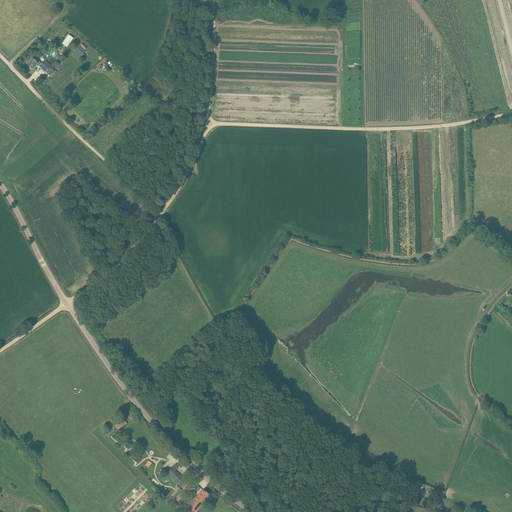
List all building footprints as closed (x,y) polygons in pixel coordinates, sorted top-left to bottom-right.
[(69,35),(62,44),(67,47),(73,39),(69,35)] [(83,53),(78,48),(72,54),(77,60),(83,53)] [(36,59),(35,61),(32,59),(27,65),(32,70),(38,64),(40,66),(42,64),(36,59)] [(50,68),(44,62),(42,64),(40,66),(39,66),(45,72),(50,68)] [(127,423),(124,419),(115,425),(118,430),(127,423)] [(172,467),(169,471),(166,473),(181,487),(186,481),(172,467)] [(195,483),(190,479),(184,487),(185,488),(183,491),(181,490),(174,498),(179,502),(195,483)] [(196,511),(210,496),(203,490),(184,511),(196,511)]
